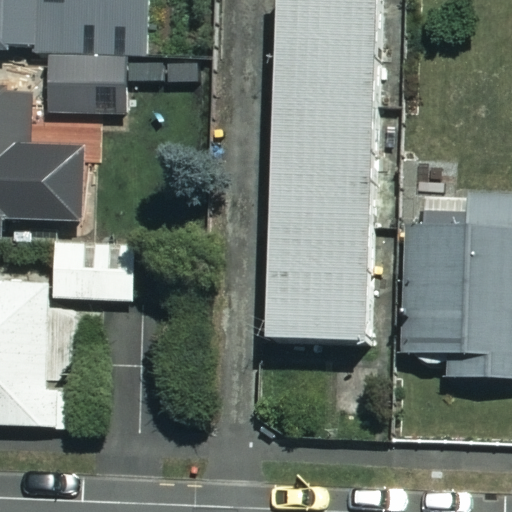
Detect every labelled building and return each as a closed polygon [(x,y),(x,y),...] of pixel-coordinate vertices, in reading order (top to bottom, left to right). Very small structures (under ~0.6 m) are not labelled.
[(33,0),(0,0),(0,54),(32,55),(33,0)] [(146,0),(50,0),(53,132),(127,131),(126,59),(148,59),(146,0)] [(267,0),(258,354),(362,356),(371,0),(267,0)] [(34,100),(0,98),(0,242),(0,243),(3,175),(31,176),(34,100)] [(511,193),(469,192),(469,202),(423,202),(423,226),(469,226),(469,235),(407,234),(404,364),(450,365),(450,386),(511,386),(511,193)] [(134,247),(56,248),(56,304),(135,303),(134,247)] [(48,278),(0,276),(0,430),(75,432),(77,319),(47,318),(48,278)]
